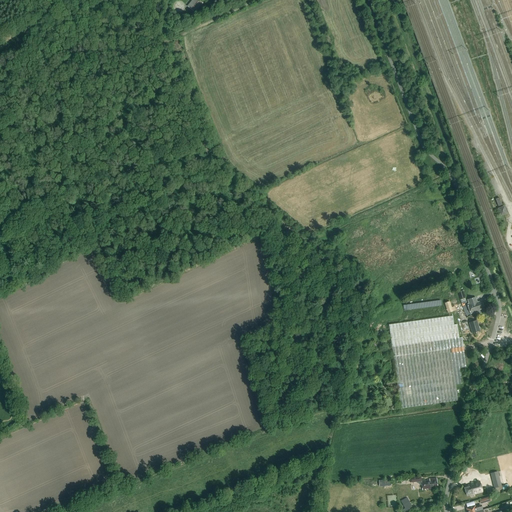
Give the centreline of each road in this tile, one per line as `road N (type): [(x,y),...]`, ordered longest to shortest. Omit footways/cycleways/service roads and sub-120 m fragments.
road 1 (unclassified): [(446,511),(498,320),(448,172)]
road 2 (track): [(0,229),(191,134),(155,45)]
road 3 (track): [(440,164),(384,0)]
